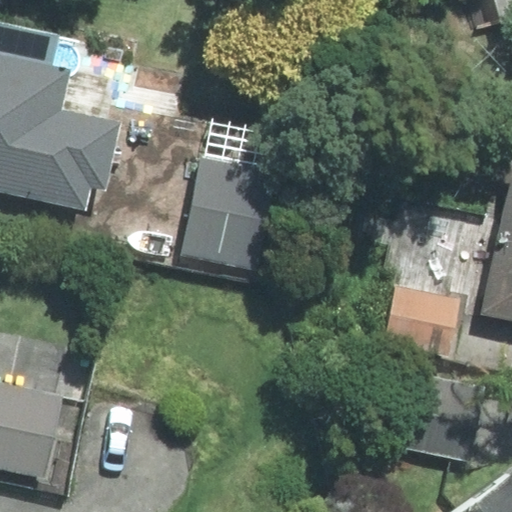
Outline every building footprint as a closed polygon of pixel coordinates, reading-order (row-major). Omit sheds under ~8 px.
[(0,196),(78,213),(83,189),(97,191),(112,125),(54,112),(61,71),(0,57),(0,196)] [(474,316),(511,324),(511,153),(509,153),(474,316)] [(176,256),(251,271),(271,174),(196,159),(176,256)] [(377,344),(442,357),(454,298),(389,285),(377,344)] [(478,389),(399,373),(385,446),(463,463),(478,389)] [(0,471),(39,480),(57,398),(0,385),(0,471)] [(511,511),(511,465),(449,511),(511,511)]
